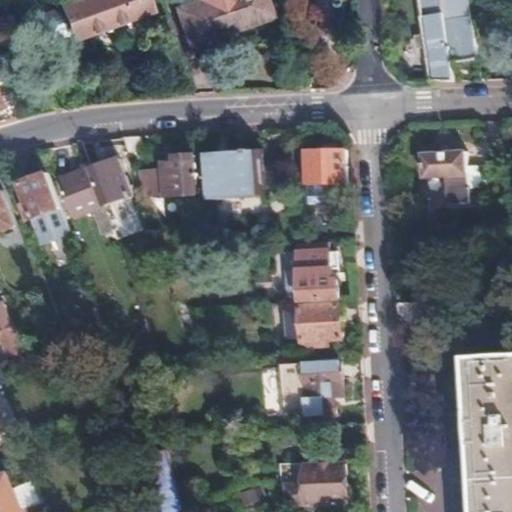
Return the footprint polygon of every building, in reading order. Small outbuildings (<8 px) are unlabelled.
[(72,38),(149,11),(145,0),(76,0),(61,5),(72,38)] [(201,0),(203,2),(181,10),(192,45),(273,17),(267,0),(201,0)] [(474,58),(465,0),(416,0),(419,20),(416,21),(424,81),(450,81),(448,61),(474,58)] [(13,88),(8,77),(1,81),(0,78),(0,110),(3,110),(2,109),(18,102),(13,88)] [(47,107),(36,80),(13,88),(18,102),(23,115),(47,107)] [(142,155),(140,137),(128,138),(122,138),(128,156),(142,155)] [(345,152),(308,153),(308,178),(321,178),(346,177),(345,152)] [(261,199),(260,163),(243,164),(243,154),(206,156),(208,201),(261,199)] [(260,163),(259,154),(243,154),(243,164),(260,163)] [(471,155),(427,156),(428,179),(449,179),(450,205),(472,205),(472,193),(471,170),(471,155)] [(197,195),(195,156),(177,157),(177,164),(165,164),(166,196),(197,195)] [(134,197),(120,159),(93,168),(98,183),(106,206),(134,197)] [(93,168),(91,163),(82,166),(84,172),(93,168)] [(106,206),(98,183),(93,168),(84,172),(62,180),(75,217),(95,209),(103,233),(114,229),(106,206)] [(72,234),(56,190),(50,174),(22,184),(34,220),(44,244),(72,234)] [(321,178),(308,178),(308,199),(321,199),(321,178)] [(0,232),(15,227),(1,191),(0,191),(0,232)] [(338,268),(337,252),(285,253),(286,268),(287,270),(287,299),(340,298),(339,280),(332,280),(332,268),(338,268)] [(22,359),(1,304),(0,304),(0,339),(9,364),(22,359)] [(425,328),(424,306),(401,306),(402,329),(425,328)] [(343,343),(340,308),(295,310),(295,311),(279,312),(280,342),(295,341),(296,345),(314,344),(314,349),(327,349),(326,343),(343,343)] [(511,511),(511,356),(472,360),(478,511),(511,511)] [(304,364),(305,400),(292,401),(293,418),(334,417),(333,391),(342,391),(341,363),(304,364)] [(365,445),(364,424),(330,425),(330,446),(365,445)] [(287,510),(348,507),(346,467),(304,469),(305,489),(286,489),(287,510)] [(18,511),(5,479),(0,481),(0,511),(18,511)]
